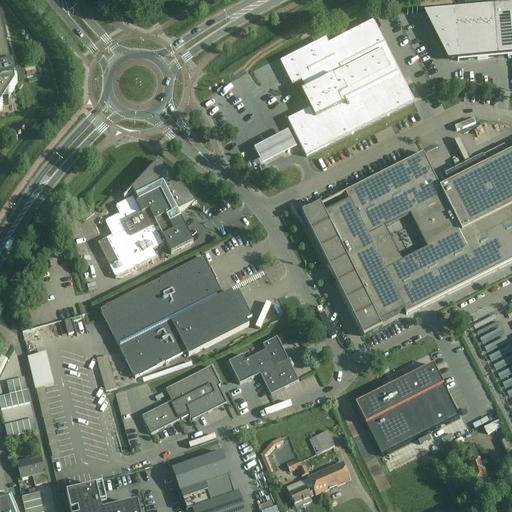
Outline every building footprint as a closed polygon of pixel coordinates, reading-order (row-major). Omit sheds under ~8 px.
[(511,5),(423,13),(442,53),(443,53),(445,57),(456,51),(457,61),(467,60),(477,60),(511,57),(511,5)] [(0,110),(2,107),(8,106),(7,100),(15,88),(4,39),(7,39),(1,13),(0,12),(0,110)] [(325,40),(280,63),(297,96),(301,93),(310,110),(287,122),(306,158),(414,104),(400,78),(377,32),(373,23),(328,45),(325,40)] [(262,144),(253,149),(262,166),(271,161),(281,156),(292,150),(298,147),(289,130),(283,133),(271,139),(262,144)] [(463,159),(468,156),(457,134),(452,136),(463,159)] [(326,263),(363,337),(381,328),(379,324),(404,312),(406,315),(511,261),(511,152),(508,154),(504,146),(482,157),(486,165),(440,189),(423,154),(344,194),(349,202),(306,224),(326,263)] [(171,255),(193,244),(180,220),(174,223),(170,217),(195,205),(158,163),(131,191),(138,204),(136,205),(133,199),(115,208),(119,216),(104,223),(112,238),(98,245),(110,269),(108,270),(114,281),(157,259),(153,252),(166,246),(171,255)] [(268,178),(273,175),(270,169),(265,172),(268,178)] [(249,327),(246,322),(250,319),(239,296),(234,299),(231,293),(218,300),(216,296),(221,294),(203,259),(100,312),(135,380),(186,354),(188,358),(249,327)] [(494,314),(474,324),(475,327),(496,317),(494,314)] [(70,320),(64,322),(68,335),(74,333),(70,320)] [(498,320),(477,331),(478,334),(499,324),(498,320)] [(501,327),(480,337),(483,343),(504,333),(501,327)] [(505,335),(484,345),(487,352),(508,341),(505,335)] [(270,396),(298,382),(276,340),(262,347),(265,352),(245,362),(243,357),(228,364),(239,386),(260,375),(270,396)] [(511,349),(510,344),(488,355),(491,361),(511,350),(511,349)] [(44,352),(26,356),(34,388),(51,384),(44,352)] [(511,353),(493,363),(496,369),(511,361),(511,353)] [(107,357),(97,360),(106,392),(117,389),(107,357)] [(511,365),(498,373),(501,379),(511,373),(511,365)] [(433,366),(355,406),(361,417),(381,458),(459,418),(435,371),(433,366)] [(189,415),(192,422),(226,405),(217,388),(220,387),(211,369),(166,391),(173,405),(171,406),(170,404),(142,418),(151,436),(179,421),(179,420),(181,419),(182,421),(187,419),(186,417),(189,415)] [(511,376),(502,381),(505,387),(511,384),(511,376)] [(9,396),(0,397),(0,408),(1,411),(30,404),(24,379),(6,383),(9,396)] [(495,415),(481,420),(483,427),(497,422),(495,415)] [(34,420),(4,427),(7,439),(37,432),(34,420)] [(334,447),(328,432),(309,439),(315,455),(334,447)] [(260,458),(267,476),(271,474),(265,460),(274,450),(282,446),(280,441),(271,445),(260,458)] [(453,441),(444,446),(448,454),(457,450),(453,441)] [(479,461),(477,454),(475,448),(469,450),(474,463),(467,466),(473,483),(486,478),(480,461),(479,461)] [(222,454),(172,471),(184,506),(185,511),(191,509),(192,511),(245,511),(239,493),(234,495),(228,477),(230,477),(222,454)] [(417,454),(387,469),(399,493),(429,478),(417,454)] [(36,487),(47,484),(44,475),(45,474),(41,459),(27,463),(26,462),(17,464),(21,481),(33,477),(36,487)] [(298,461),(286,466),(289,473),(298,470),(301,478),(308,476),(305,468),(301,470),(298,461)] [(308,479),(286,488),(287,491),(295,510),(295,509),(312,503),(310,498),(315,496),(316,497),(324,494),(350,483),(342,464),(331,469),(308,479)] [(440,478),(401,498),(408,511),(412,511),(448,494),(440,478)] [(107,511),(102,487),(66,496),(70,511),(138,511),(137,505),(108,511),(107,511)] [(43,511),(39,495),(22,499),(24,511),(43,511)] [(0,511),(15,511),(11,501),(4,503),(4,500),(0,499),(0,511)]
